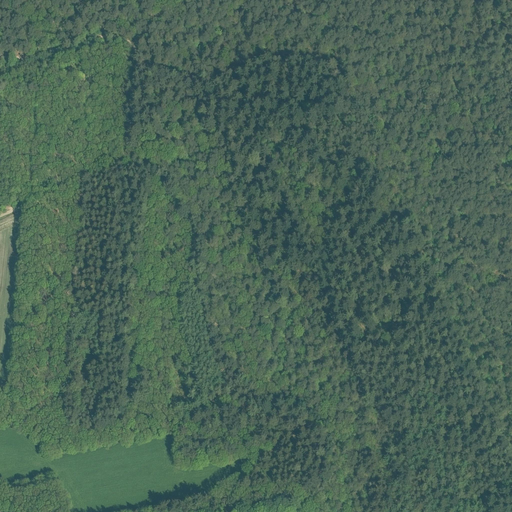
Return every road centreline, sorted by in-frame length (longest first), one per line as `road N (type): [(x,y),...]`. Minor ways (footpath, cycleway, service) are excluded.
road 1 (track): [(249,395),(210,343),(182,202),(127,161),(159,102),(192,77)]
road 2 (track): [(387,69),(335,234),(291,284),(285,367),(273,405)]
road 3 (track): [(0,59),(113,37),(130,43),(151,69),(192,77)]
road 4 (track): [(192,77),(271,60),(387,69)]
road 5 (track): [(295,511),(322,468),(321,435),(292,407),(249,395)]
road 6 (track): [(0,217),(129,164)]
road 7 (track): [(387,69),(511,64)]
